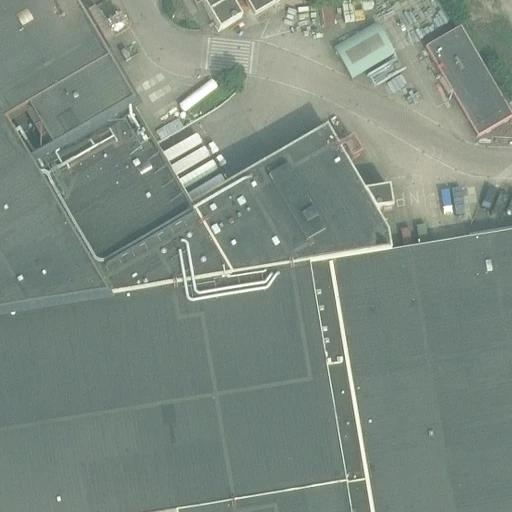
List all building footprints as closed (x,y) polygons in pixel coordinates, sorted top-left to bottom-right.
[(388,189),(362,193),(325,129),(188,210),(65,0),(0,0),(0,511),(511,511),(511,233),(390,253),(386,234),(374,213),(391,210),(388,189)] [(93,0),(81,0),(75,5),(91,27),(106,17),(93,0)] [(198,0),(207,15),(218,33),(240,20),(230,2),(232,0),(240,0),(252,20),(286,0),(198,0)] [(378,24),(332,52),(349,81),(397,54),(378,24)] [(463,33),(427,54),(467,122),(477,139),(511,119),(503,102),(463,33)]
